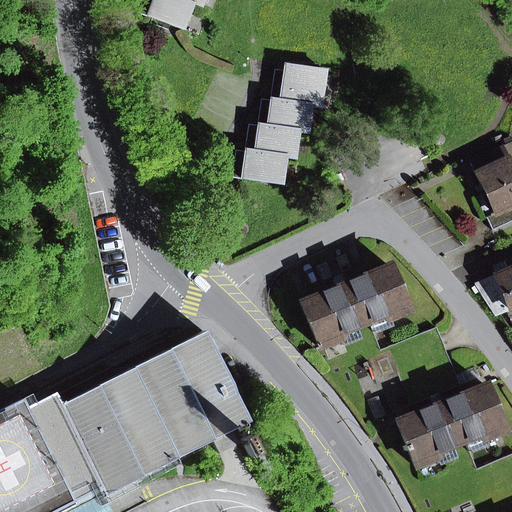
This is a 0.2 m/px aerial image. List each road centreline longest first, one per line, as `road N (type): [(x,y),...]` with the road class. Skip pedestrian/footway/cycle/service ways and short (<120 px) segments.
road 1 (residential): [(212,300),(382,208),(511,374)]
road 2 (tertiary): [(69,0),(78,69),(127,209),(212,300)]
road 3 (tertiary): [(212,300),(319,400),(393,511)]
